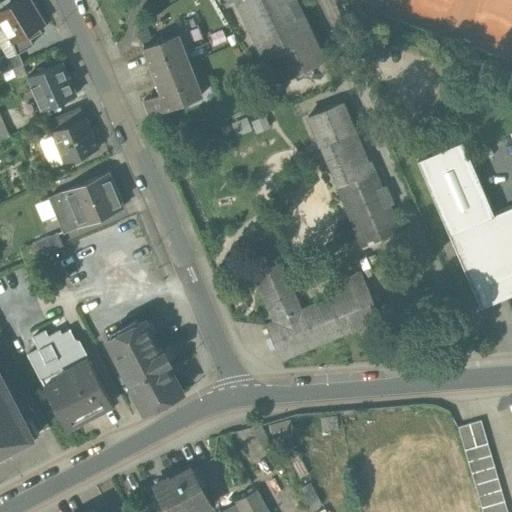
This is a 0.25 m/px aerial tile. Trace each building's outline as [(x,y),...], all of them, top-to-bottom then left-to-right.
[(31,0),(15,0),(0,9),(0,19),(13,42),(27,34),(30,39),(43,32),(40,26),(45,23),(31,0)] [(229,0),(230,2),(234,0),(236,0),(266,59),(274,55),(285,79),(326,59),(296,0),(229,0)] [(177,33),(143,47),(161,93),(144,100),(150,116),(202,95),(177,33)] [(64,63),(28,78),(42,110),(77,95),(64,63)] [(368,160),(342,101),(308,116),(320,145),(321,144),(339,184),(337,185),(364,247),(401,231),(370,160),(368,160)] [(2,109),(0,109),(0,139),(13,134),(2,109)] [(86,117),(41,136),(54,167),(99,148),(86,117)] [(464,141),(418,160),(480,308),(511,294),(511,207),(495,214),(464,141)] [(109,172),(49,197),(50,198),(51,198),(59,215),(57,215),(64,232),(124,207),(109,172)] [(57,234),(34,244),(39,255),(62,246),(57,234)] [(302,310),(281,262),(255,274),(275,322),(266,325),(281,360),(381,317),(362,271),(333,283),(338,295),(302,310)] [(79,309),(67,315),(78,336),(90,330),(79,309)] [(144,320),(108,338),(130,380),(165,362),(168,367),(173,364),(165,350),(160,352),(144,320)] [(74,340),(69,331),(61,335),(59,332),(48,337),(45,331),(33,337),(38,348),(27,354),(67,428),(112,404),(78,341),(74,340)] [(165,362),(130,380),(145,409),(180,390),(168,367),(165,362)] [(24,422),(0,374),(0,459),(27,446),(25,442),(39,435),(31,419),(24,422)] [(507,511),(481,420),(458,427),(482,511),(507,511)] [(191,467),(170,479),(169,476),(153,484),(167,511),(200,511),(212,506),(191,467)] [(266,511),(255,490),(237,500),(243,511),(266,511)]
